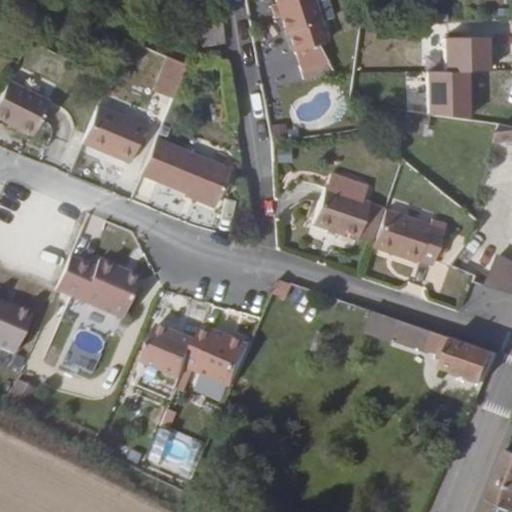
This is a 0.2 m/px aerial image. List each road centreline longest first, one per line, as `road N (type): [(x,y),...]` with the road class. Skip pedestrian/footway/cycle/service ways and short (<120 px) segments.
road 1 (residential): [(266,263),(0,164)]
road 2 (residential): [(225,0),(266,263)]
road 3 (residential): [(511,333),(266,263)]
road 4 (tertiary): [(456,511),(511,369)]
